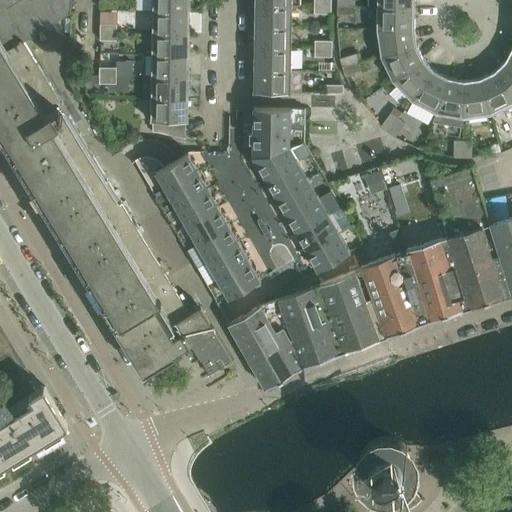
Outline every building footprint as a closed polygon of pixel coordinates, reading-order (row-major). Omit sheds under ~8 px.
[(20,168),(20,167),(21,169),(25,176),(33,190),(34,189),(35,191),(34,192),(43,205),(47,212),(48,214),(52,222),(60,235),(61,235),(63,237),(62,238),(71,252),(74,258),(75,258),(76,260),(76,261),(84,273),(87,271),(148,371),(184,349),(183,348),(183,349),(182,347),(190,343),(209,374),(220,367),(220,368),(228,364),(232,361),(213,328),(214,328),(201,305),(200,307),(189,313),(93,154),(82,136),(69,115),(24,41),(72,14),(72,13),(72,0),(0,0),(0,139),(1,141),(3,140),(20,168)] [(152,0),(153,11),(190,12),(190,0),(152,0)] [(255,4),(255,26),(292,27),(292,5),(255,4)] [(332,6),(314,5),(314,14),(332,14),(332,6)] [(355,6),(338,6),(337,15),(355,15),(355,6)] [(377,7),(377,28),(415,29),(415,7),(377,7)] [(152,33),(190,33),(190,12),(153,11),(152,33)] [(100,32),(117,32),(118,24),(100,24),(100,32)] [(292,27),(255,26),(254,48),(292,48),(292,27)] [(415,29),(377,28),(381,55),(417,44),(415,29)] [(117,32),(100,32),(100,40),(117,40),(117,32)] [(152,54),(189,55),(190,33),(152,33),(152,54)] [(315,48),(332,49),(332,41),(315,40),(315,48)] [(381,55),(393,80),(424,59),(417,44),(381,55)] [(254,48),(254,69),(291,70),(292,48),(254,48)] [(332,49),(315,48),(315,57),(332,57),(332,49)] [(340,58),(343,67),(359,62),(356,53),(340,58)] [(189,55),(152,54),(152,76),(189,77),(189,55)] [(435,70),(424,59),(393,80),(412,100),(435,70)] [(494,71),(511,96),(511,64),(506,60),(494,71)] [(359,62),(343,67),(345,76),(362,71),(359,62)] [(99,75),(117,75),(117,67),(100,67),(99,75)] [(291,70),(254,69),(254,89),(253,89),(253,92),(256,92),(289,92),(289,93),(291,93),(291,92),(302,92),(302,70),(291,70)] [(412,100),(436,113),(449,77),(435,70),(412,100)] [(480,78),(491,114),(511,103),(511,96),(494,71),(480,78)] [(117,75),(99,75),(99,83),(116,83),(117,75)] [(151,98),(189,98),(189,77),(152,76),(151,98)] [(449,77),(436,113),(464,118),(464,80),(449,77)] [(464,80),(464,118),(491,114),(480,78),(464,80)] [(326,93),(343,93),(344,85),(326,84),(326,93)] [(189,98),(151,98),(151,118),(151,121),(153,121),(153,131),(186,138),(186,121),(189,121),(189,119),(188,119),(189,98)] [(276,269),(271,259),(270,257),(270,255),(270,253),(270,252),(271,250),(272,248),(274,246),(275,246),(277,245),(279,244),(281,245),(283,245),(284,246),(286,247),(287,247),(288,249),(304,277),(362,243),(304,143),(305,109),(237,108),(237,129),(233,129),(230,129),(230,153),(190,153),(164,167),(163,166),(162,164),(161,163),(159,161),(158,160),(156,159),(153,158),(149,157),(147,157),(143,157),(141,158),(140,159),(136,160),(218,302),(276,269)] [(381,127),(388,132),(398,118),(391,113),(381,127)] [(398,118),(388,132),(395,137),(405,124),(398,118)] [(454,158),(463,158),(463,140),(454,140),(454,158)] [(463,140),(463,158),(472,158),(472,141),(463,140)] [(448,237),(470,307),(471,307),(474,306),(503,297),(504,298),(506,297),(505,296),(511,294),(511,291),(491,223),(473,167),(431,180),(448,237)] [(511,216),(491,223),(511,291),(511,216)] [(407,249),(406,250),(429,320),(429,321),(431,320),(431,319),(461,310),(463,310),(463,309),(470,307),(448,237),(442,238),(407,249)] [(355,270),(380,338),(389,335),(389,334),(419,324),(422,323),(421,322),(429,320),(406,250),(396,253),(397,254),(362,266),(362,268),(355,270)] [(355,270),(318,284),(342,351),(378,339),(380,338),(355,270)] [(280,298),(305,365),(336,353),(336,354),(338,353),(338,352),(342,351),(318,284),(280,298)] [(305,365),(280,298),(260,305),(229,323),(267,388),(296,370),(298,369),(297,369),(305,365)] [(0,462),(30,445),(35,453),(64,436),(0,330),(0,398),(6,408),(0,411),(0,462)] [(413,466),(413,462),(413,459),(412,455),(410,451),(408,448),(405,445),(402,442),(398,440),(394,439),(390,438),(386,438),(381,438),(377,439),(373,441),(370,443),(367,446),(364,450),(362,454),(361,458),(360,462),(360,467),(360,470),(361,474),(363,477),(365,480),(368,483),(371,486),(375,488),(380,490),(383,490),(385,491),(388,491),(391,490),(394,490),(397,489),(399,488),(401,486),(404,484),(406,482),(408,479),(410,477),(411,474),(412,470),(413,466)] [(485,461),(463,443),(454,455),(475,472),(485,461)]
